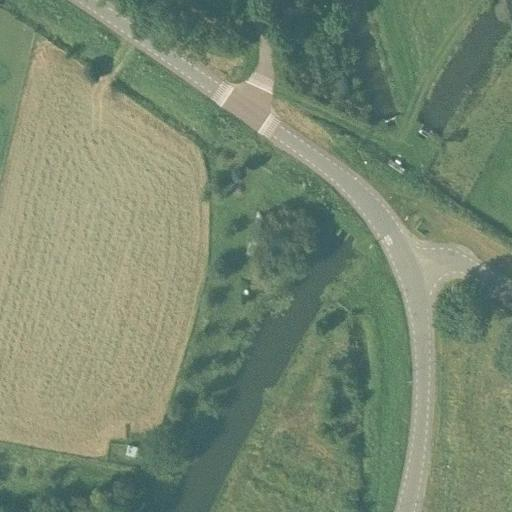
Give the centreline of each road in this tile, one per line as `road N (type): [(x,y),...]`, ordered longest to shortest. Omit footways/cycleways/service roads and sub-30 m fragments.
road 1 (unclassified): [(408,511),(425,338),(408,272)]
road 2 (unclassified): [(408,272),(348,186),(243,110)]
road 3 (unclassified): [(243,110),(84,0)]
road 4 (unclassified): [(243,110),(268,65),(248,0)]
